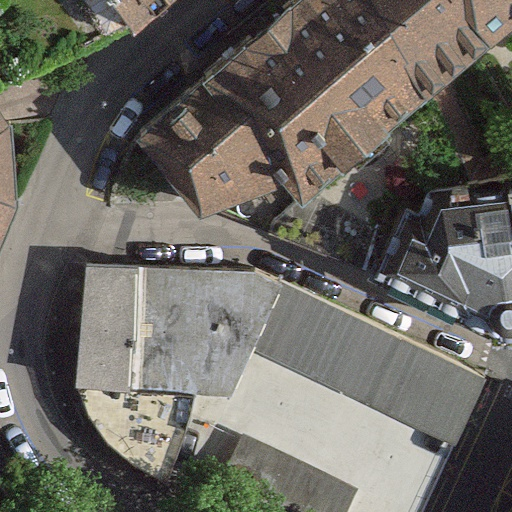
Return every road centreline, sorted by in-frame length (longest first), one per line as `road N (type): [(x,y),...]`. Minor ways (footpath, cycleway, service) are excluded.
road 1 (residential): [(56,210),(236,233),(511,350)]
road 2 (residential): [(143,511),(75,466),(19,365),(22,311),(56,210)]
road 3 (residential): [(56,210),(122,103),(239,0)]
